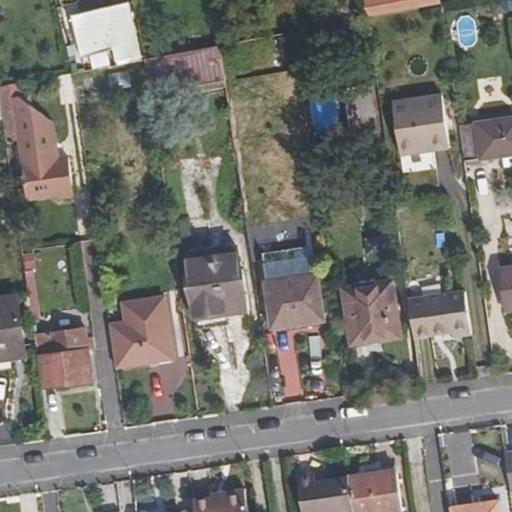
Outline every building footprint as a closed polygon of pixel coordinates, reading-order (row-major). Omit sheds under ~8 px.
[(363,0),(360,1),(365,19),(439,5),(440,5),(438,0),(363,0)] [(81,60),(137,45),(126,4),(70,19),(81,60)] [(292,33),(296,61),(310,59),(306,31),(292,33)] [(154,95),(230,78),(222,45),(147,62),(154,95)] [(355,135),(374,132),(368,90),(349,93),(355,135)] [(391,103),(398,157),(448,149),(440,96),(391,103)] [(13,100),(26,197),(47,195),(51,203),(71,201),(74,197),(69,160),(56,161),(46,152),(54,142),(52,126),(31,107),(30,98),(13,100)] [(511,118),(458,128),(463,163),(511,155),(511,118)] [(55,145),(54,142),(46,152),(56,161),(55,145)] [(27,205),(51,203),(47,195),(26,197),(27,205)] [(240,257),(211,262),(212,272),(187,277),(194,317),(223,313),(224,324),(248,321),(240,257)] [(186,266),(187,277),(212,272),(211,262),(186,266)] [(323,322),(317,279),(267,287),(273,330),(323,322)] [(470,329),(464,297),(462,290),(406,300),(412,338),(452,331),(470,329)] [(403,350),(396,294),(345,301),(353,353),(372,350),(373,355),(403,350)] [(0,298),(0,369),(24,366),(14,297),(0,298)] [(195,328),(224,324),(223,313),(194,317),(195,328)] [(126,334),(125,320),(113,317),(107,316),(110,336),(126,334)] [(92,379),(88,348),(86,339),(84,327),(33,334),(40,385),(92,379)] [(295,342),(279,344),(282,389),(298,387),(295,342)] [(373,359),(373,355),(372,350),(353,353),(355,362),(373,359)] [(511,449),(503,451),(508,489),(511,488),(511,449)] [(395,470),(347,477),(347,478),(352,511),(384,511),(400,510),(395,470)] [(352,511),(347,478),(315,482),(314,478),(297,480),(301,511),(352,511)] [(247,511),(245,486),(220,489),(220,495),(209,497),(193,499),(194,508),(194,511),(247,511)] [(454,507),(454,511),(500,511),(499,500),(454,507)]
